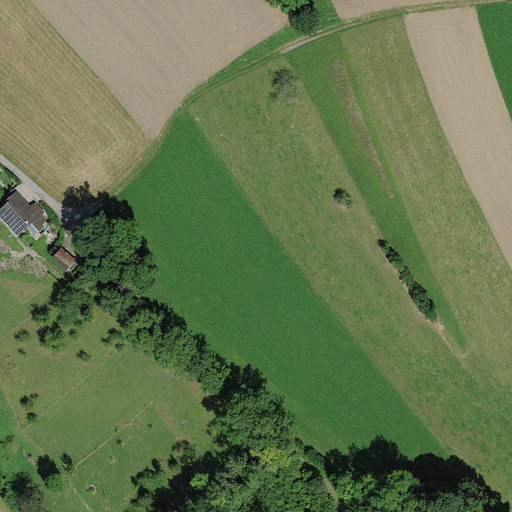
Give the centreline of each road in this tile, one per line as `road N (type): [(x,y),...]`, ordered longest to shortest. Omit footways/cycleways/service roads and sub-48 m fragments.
road 1 (track): [(71,218),(133,178),(186,92),(326,29),(473,0)]
road 2 (track): [(378,511),(316,474),(100,246)]
road 3 (residential): [(100,246),(0,158)]
